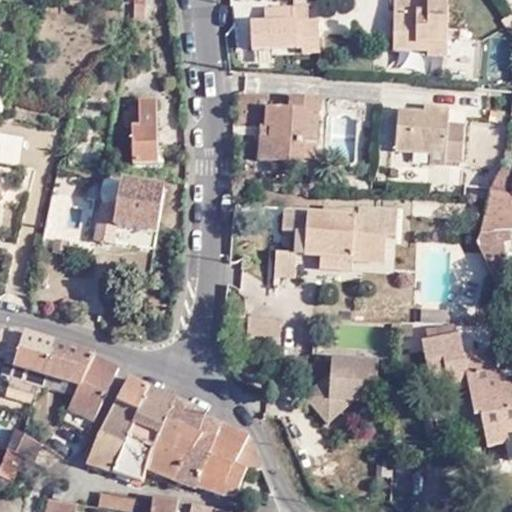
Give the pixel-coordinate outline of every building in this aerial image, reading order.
[(447,45),(445,0),(391,0),(393,43),(419,41),(418,34),(427,34),(428,45),(447,45)] [(315,18),(311,2),(296,7),(299,21),(315,18)] [(162,159),(158,98),(142,99),(143,124),(134,125),(136,161),(162,159)] [(321,103),(305,102),(293,101),(292,113),(269,112),(267,131),(272,130),(272,142),(263,141),(261,165),(305,168),(306,148),(318,148),(321,103)] [(446,153),(446,159),(446,166),(461,168),(464,130),(450,128),(451,111),(432,111),(431,117),(424,117),(401,116),(396,155),(432,158),(433,152),(446,153)] [(272,130),(267,131),(263,130),(263,141),(272,142),(272,130)] [(0,131),(0,161),(20,166),(26,136),(0,131)] [(316,169),(318,148),(306,148),(305,168),(316,169)] [(506,225),(511,218),(511,204),(511,196),(507,195),(509,172),(500,171),(497,175),(495,186),(492,198),(481,241),(506,225)] [(119,209),(123,183),(104,179),(101,197),(104,207),(119,209)] [(163,188),(123,183),(119,209),(104,207),(101,206),(95,239),(112,242),(116,227),(156,232),(163,188)] [(466,196),(492,198),(495,186),(467,184),(466,196)] [(360,217),(361,211),(327,209),(326,216),(325,220),(344,221),(344,215),(360,217)] [(400,213),(361,211),(360,217),(344,215),(344,221),(325,220),(326,216),(284,213),(283,232),(298,233),(297,254),(297,255),(323,257),(323,268),(354,270),(355,259),(387,261),(388,246),(388,239),(397,239),(400,213)] [(479,242),(500,291),(507,290),(507,284),(511,283),(511,267),(508,268),(506,242),(511,241),(511,234),(511,231),(511,225),(506,225),(481,241),(479,242)] [(69,256),(71,243),(57,242),(55,254),(69,256)] [(297,255),(297,254),(277,252),(275,275),(295,277),(297,255)] [(249,321),(246,353),(279,354),(281,323),(249,321)] [(458,337),(456,326),(453,326),(428,330),(430,342),(458,337)] [(83,384),(95,356),(96,354),(14,330),(13,332),(0,328),(0,358),(15,362),(11,378),(44,388),(49,373),(78,383),(83,384)] [(463,337),(458,337),(430,342),(424,342),(431,380),(450,377),(452,390),(471,387),(477,416),(482,415),(489,448),(508,444),(511,460),(511,386),(503,387),(496,353),(466,356),(463,337)] [(63,418),(88,429),(111,385),(119,367),(95,356),(83,384),(78,383),(63,418)] [(379,386),(381,363),(334,360),(332,375),(307,398),(330,424),(355,403),(371,403),(373,385),(379,386)] [(130,378),(117,400),(140,408),(129,436),(156,446),(166,421),(175,400),(130,378)] [(176,398),(175,400),(166,421),(194,432),(175,482),(197,490),(198,486),(220,423),(204,417),(206,411),(176,398)] [(140,408),(117,400),(100,429),(88,464),(115,473),(129,436),(140,408)] [(156,446),(147,471),(175,482),(194,432),(166,421),(156,446)] [(249,434),(220,423),(198,486),(225,495),(237,495),(248,469),(263,469),(249,434)] [(28,460),(36,464),(44,448),(15,432),(8,451),(28,460)] [(129,436),(115,473),(114,475),(142,483),(147,471),(156,446),(129,436)] [(8,451),(0,471),(0,487),(9,491),(19,472),(22,473),(28,460),(8,451)] [(392,487),(393,461),(378,460),(377,486),(392,487)] [(396,461),(393,478),(409,480),(412,463),(396,461)] [(99,507),(124,511),(133,511),(135,498),(101,493),(99,507)] [(68,502),(54,499),(49,498),(46,511),(79,511),(81,504),(68,502)] [(176,511),(178,502),(153,499),(151,511),(176,511)]
